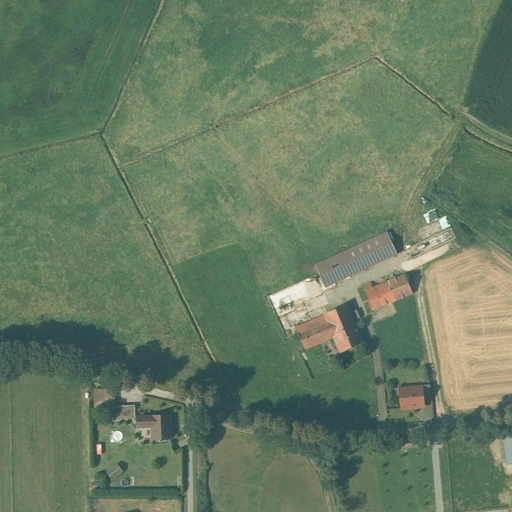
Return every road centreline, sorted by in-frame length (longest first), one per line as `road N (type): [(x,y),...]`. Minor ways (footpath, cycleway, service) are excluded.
road 1 (unclassified): [(511,418),(370,432),(191,398),(189,511)]
road 2 (track): [(191,398),(28,363),(0,368)]
road 3 (track): [(406,256),(416,273),(441,425)]
